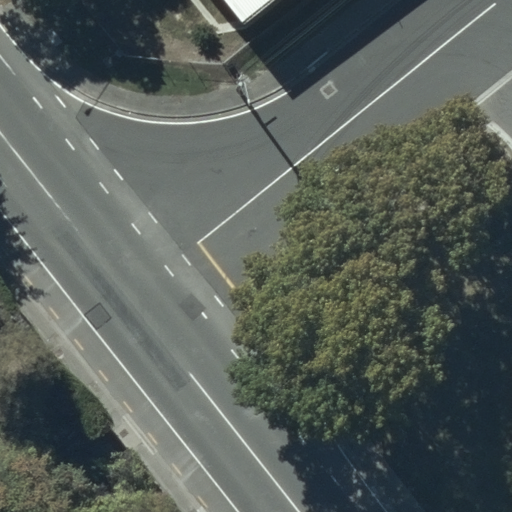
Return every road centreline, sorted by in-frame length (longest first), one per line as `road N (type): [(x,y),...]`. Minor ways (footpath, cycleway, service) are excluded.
road 1 (unclassified): [(127,302),(501,0)]
road 2 (trunk): [(294,511),(127,302)]
road 3 (trunk): [(127,302),(0,140)]
